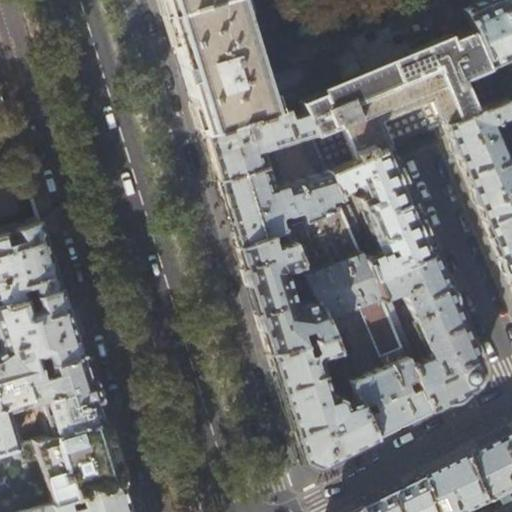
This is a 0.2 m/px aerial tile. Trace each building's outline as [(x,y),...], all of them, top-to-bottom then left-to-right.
[(188,96),(199,134),(273,112),(237,0),(158,0),(166,23),(188,96)] [(511,0),(484,0),(462,9),(470,29),(486,66),(511,54),(511,0)] [(486,66),(470,29),(296,100),(298,104),(296,105),(322,162),(325,170),(385,146),(440,123),(499,98),(486,66)] [(511,127),(499,98),(440,123),(463,177),(481,219),(511,206),(511,185),(511,186),(485,121),(497,116),(511,149),(511,127)] [(296,105),(273,112),(199,134),(205,152),(223,212),(233,246),(279,228),(275,217),(278,212),(280,214),(284,214),(296,211),(300,219),(339,203),(334,190),(325,170),(280,184),(268,147),(303,136),(306,142),(303,144),(313,165),(322,162),(296,105)] [(385,146),(325,170),(334,190),(348,184),(348,182),(354,179),(359,191),(355,193),(361,207),(364,208),(373,233),(375,232),(380,245),(360,253),(370,276),(430,252),(407,199),(385,146)] [(339,203),(300,219),(283,226),(299,265),(303,273),(310,290),(311,294),(322,319),(356,305),(379,296),(370,276),(360,253),(339,203)] [(511,206),(481,219),(508,283),(511,292),(511,206)] [(0,304),(58,286),(49,256),(37,220),(0,230),(0,304)] [(283,226),(279,228),(233,246),(255,315),(266,352),(328,334),(322,319),(311,294),(306,296),(307,299),(302,301),(300,303),(298,305),(291,304),(282,270),(299,265),(283,226)] [(430,252),(370,276),(379,296),(404,356),(410,354),(385,295),(397,289),(425,355),(407,363),(426,409),(453,396),(468,388),(477,365),(455,311),(430,252)] [(310,290),(303,273),(294,277),(299,292),(310,290)] [(68,318),(58,286),(0,304),(0,375),(78,352),(68,318)] [(379,296),(356,305),(379,357),(382,356),(385,364),(376,368),(374,363),(368,365),(371,370),(348,380),(349,384),(356,399),(372,437),(400,423),(426,409),(407,363),(404,356),(379,296)] [(328,334),(266,352),(277,388),(299,460),(314,466),(335,456),(372,437),(356,399),(343,403),(340,399),(337,396),(331,395),(326,397),(315,359),(336,352),(328,334)] [(47,434),(98,418),(88,384),(78,352),(0,375),(0,448),(14,444),(12,437),(15,437),(10,420),(7,421),(3,408),(36,398),(41,416),(39,417),(44,432),(46,431),(47,434)] [(349,384),(348,380),(342,367),(333,370),(332,371),(337,386),(339,387),(349,384)] [(108,450),(98,418),(47,434),(14,444),(0,448),(0,511),(15,511),(48,502),(63,497),(75,494),(118,480),(108,450)] [(511,511),(511,434),(510,435),(479,451),(498,497),(504,511),(511,511)] [(455,463),(434,473),(450,511),(467,511),(498,497),(479,451),(455,463)] [(400,490),(371,504),(374,511),(450,511),(434,473),(412,484),(400,490)] [(127,511),(118,480),(75,494),(79,503),(66,507),(63,497),(48,502),(53,511),(127,511)] [(53,511),(48,502),(15,511),(53,511)]
